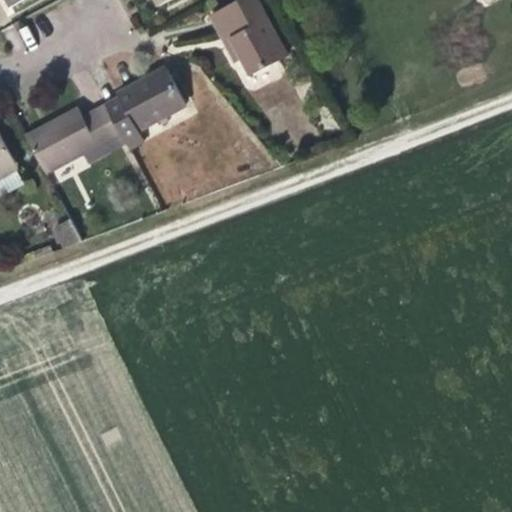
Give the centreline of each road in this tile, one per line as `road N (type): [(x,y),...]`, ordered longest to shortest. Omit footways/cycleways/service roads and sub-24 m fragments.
road 1 (track): [(0,285),(511,92)]
road 2 (residential): [(99,0),(106,13),(0,78)]
